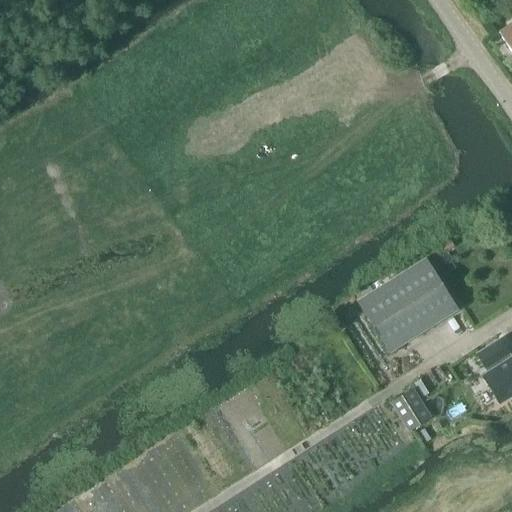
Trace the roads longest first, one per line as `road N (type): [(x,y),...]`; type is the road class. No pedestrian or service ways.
road 1 (track): [(393,389),(200,511)]
road 2 (unclassified): [(511,107),(436,0)]
